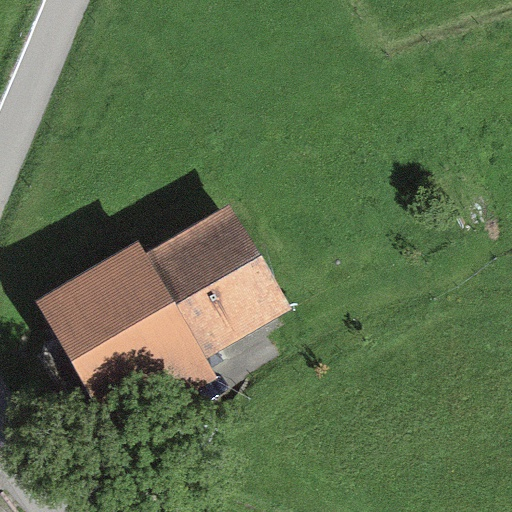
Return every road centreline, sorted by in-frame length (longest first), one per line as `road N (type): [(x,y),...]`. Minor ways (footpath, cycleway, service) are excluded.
road 1 (unclassified): [(85,0),(0,205)]
road 2 (track): [(12,457),(159,511)]
